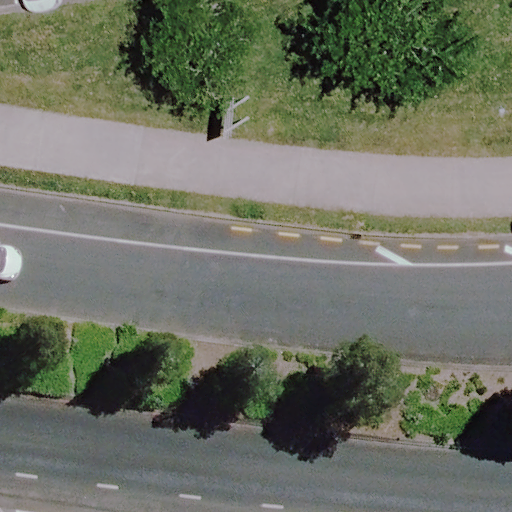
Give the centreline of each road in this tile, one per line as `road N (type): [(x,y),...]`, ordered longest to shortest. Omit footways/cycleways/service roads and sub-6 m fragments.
road 1 (secondary): [(0,249),(511,289)]
road 2 (secondary): [(511,475),(27,432)]
